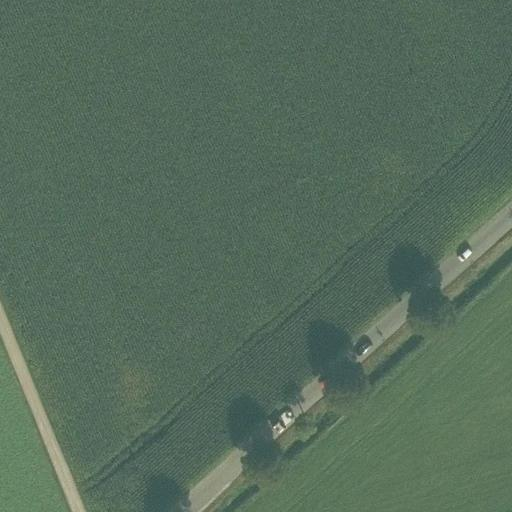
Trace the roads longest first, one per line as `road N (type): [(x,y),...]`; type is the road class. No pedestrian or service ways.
road 1 (tertiary): [(511,214),(178,511)]
road 2 (track): [(0,318),(78,511)]
